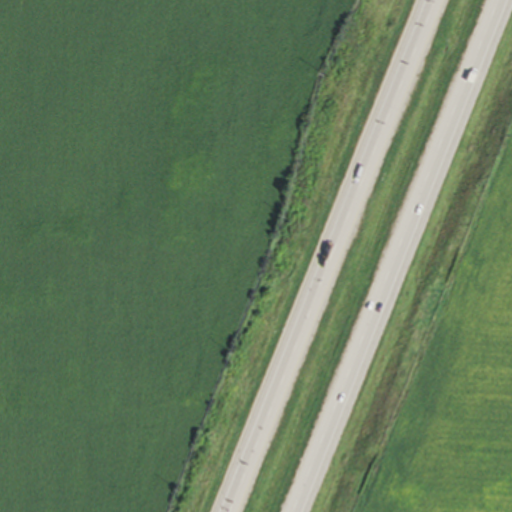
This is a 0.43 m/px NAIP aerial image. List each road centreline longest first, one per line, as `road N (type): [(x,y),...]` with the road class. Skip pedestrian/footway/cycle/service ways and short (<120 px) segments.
road 1 (trunk): [(293,511),(499,0)]
road 2 (trunk): [(424,0),(221,511)]
